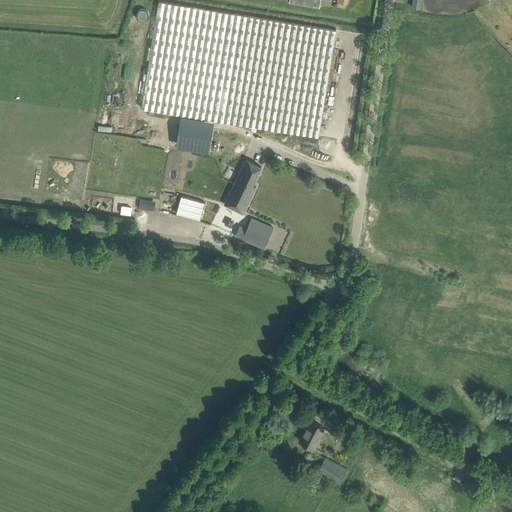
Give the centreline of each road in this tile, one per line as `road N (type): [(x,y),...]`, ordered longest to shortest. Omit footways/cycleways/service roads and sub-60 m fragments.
road 1 (unclassified): [(338,288),(186,240),(0,216)]
road 2 (unclassified): [(338,288),(351,253),(390,0)]
road 3 (unclassified): [(168,511),(338,288)]
